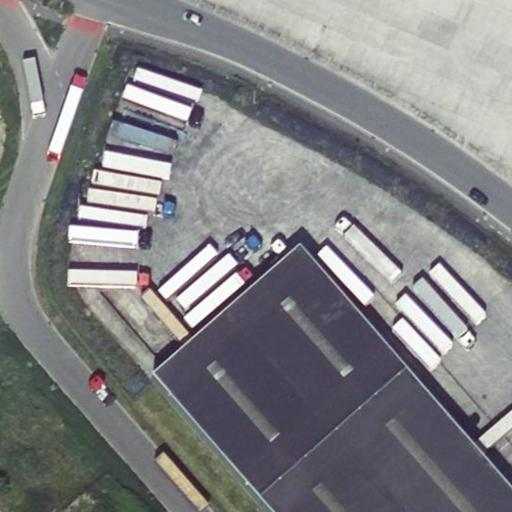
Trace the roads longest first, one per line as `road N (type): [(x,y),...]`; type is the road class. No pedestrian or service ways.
road 1 (residential): [(58,101),(10,251),(12,293),(38,337),(187,511)]
road 2 (residential): [(511,212),(396,130),(259,55),(124,0)]
